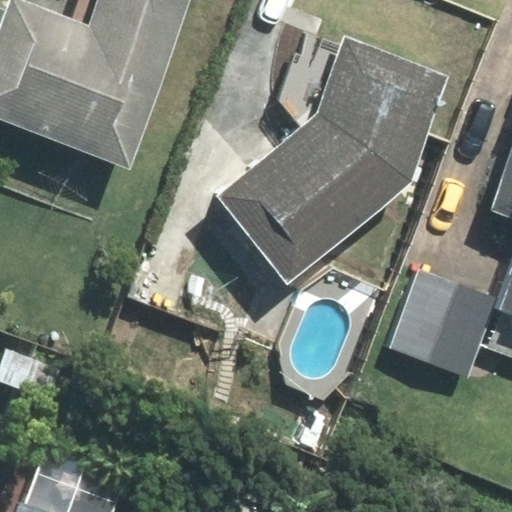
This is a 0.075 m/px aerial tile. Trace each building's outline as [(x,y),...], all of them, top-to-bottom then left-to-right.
[(0,0),(0,125),(107,167),(172,0),(73,0),(64,22),(5,0),(0,0)] [(191,192),(263,282),(391,181),(433,74),(327,33),(298,108),(191,192)] [(511,329),(511,121),(506,119),(470,208),(509,223),(475,307),(491,313),(488,320),(511,329)] [(53,359),(0,338),(0,389),(36,404),(53,359)] [(102,511),(117,472),(35,442),(13,502),(6,499),(1,511),(102,511)]
